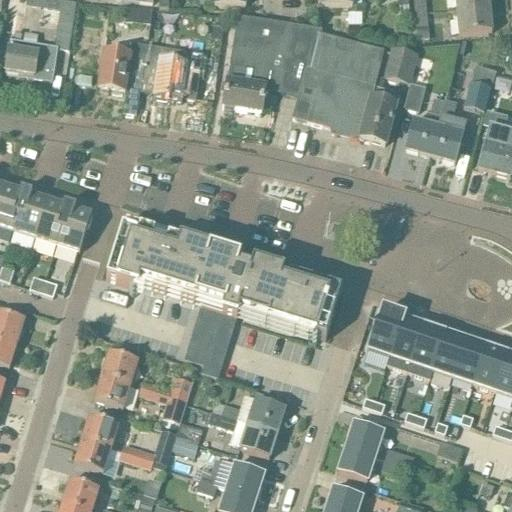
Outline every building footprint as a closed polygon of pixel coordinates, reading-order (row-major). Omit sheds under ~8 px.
[(44,13),(46,2),(33,0),(26,0),(25,10),(44,13)] [(168,17),(168,0),(158,0),(159,16),(168,17)] [(244,11),(244,0),(213,0),(213,11),(244,11)] [(360,0),(322,0),(322,11),(352,11),(352,7),(361,7),(360,0)] [(414,17),(427,16),(425,0),(413,2),(414,17)] [(487,0),(454,0),(456,14),(488,11),(487,0)] [(48,14),(59,15),(61,5),(49,3),(48,14)] [(57,25),(72,28),(76,7),(61,5),(59,15),(57,25)] [(488,11),(456,14),(458,39),(491,37),(488,11)] [(123,12),(122,26),(150,30),(152,15),(123,12)] [(264,95),(282,97),(286,77),(283,76),(290,29),(237,21),(229,71),(253,74),(251,88),(226,84),(222,112),(261,117),(264,95)] [(429,43),(428,26),(415,27),(417,44),(429,43)] [(358,141),(373,90),(375,90),(384,56),(320,40),(322,34),(290,29),(283,76),(286,77),(282,97),(299,99),(292,124),(358,141)] [(52,87),(58,53),(53,52),(39,50),(10,45),(8,53),(5,77),(27,80),(27,83),(52,87)] [(126,98),(126,94),(140,96),(148,47),(147,50),(131,47),(129,61),(103,56),(97,93),(126,98)] [(162,49),(148,47),(140,96),(154,98),(154,102),(181,106),(187,69),(159,65),(162,49)] [(383,82),(411,89),(417,59),(389,53),(383,82)] [(384,56),(375,90),(373,90),(358,141),(358,144),(384,151),(395,109),(381,105),(384,93),(375,91),(384,56)] [(472,88),(469,87),(462,112),(484,118),(494,80),(476,75),(472,88)] [(425,92),(411,89),(404,114),(418,118),(425,92)] [(405,154),(430,161),(445,106),(436,104),(429,129),(413,125),(405,154)] [(455,109),(445,106),(430,161),(454,168),(459,149),(465,151),(471,130),(451,125),(455,109)] [(510,183),(511,175),(511,154),(486,147),(478,175),(510,183)] [(4,192),(0,205),(0,232),(13,237),(26,199),(4,192)] [(35,244),(40,230),(48,206),(26,199),(13,237),(35,244)] [(69,213),(48,206),(40,230),(35,244),(57,251),(69,213)] [(69,213),(57,251),(80,258),(92,220),(69,213)] [(325,345),(340,296),(252,269),(250,275),(237,271),(239,265),(225,260),(225,261),(211,257),(211,256),(196,251),(196,252),(182,248),(182,247),(167,243),(153,239),(154,238),(139,234),(125,230),(125,229),(122,229),(105,284),(136,294),(139,287),(212,310),(211,315),(200,311),(184,365),(203,371),(200,378),(217,383),(238,318),(252,322),(254,316),(283,324),(281,331),(297,336),(299,329),(312,333),(310,340),(325,345)] [(13,275),(2,272),(0,277),(0,285),(8,288),(13,275)] [(41,299),(45,287),(31,282),(27,294),(41,299)] [(45,287),(41,299),(51,302),(55,290),(45,287)] [(370,347),(368,354),(378,358),(388,361),(389,362),(402,323),(403,324),(404,322),(382,315),(370,347)] [(0,319),(0,345),(15,350),(23,327),(0,319)] [(388,361),(385,371),(407,378),(423,330),(422,330),(403,324),(402,323),(389,362),(388,361)] [(423,330),(407,378),(429,385),(432,376),(431,376),(444,338),(445,338),(446,336),(422,328),(422,330),(423,330)] [(444,338),(431,376),(432,376),(452,383),(465,344),(445,338),(444,338)] [(465,344),(452,383),(472,390),(485,351),(484,351),(465,344)] [(0,371),(8,374),(15,350),(0,345),(0,371)] [(485,351),(472,390),(494,397),(507,359),(508,359),(508,357),(485,350),(484,351),(485,351)] [(109,358),(101,383),(130,392),(138,367),(109,358)] [(507,359),(494,397),(511,403),(511,360),(508,359),(507,359)] [(185,407),(192,387),(174,382),(170,395),(174,397),(172,403),(185,407)] [(123,416),(130,392),(101,383),(94,407),(123,416)] [(158,391),(143,386),(138,401),(155,407),(158,399),(155,398),(158,391)] [(155,407),(164,410),(160,423),(178,429),(185,407),(172,403),(174,397),(170,395),(158,391),(155,398),(158,399),(155,407)] [(365,404),(362,412),(371,415),(375,407),(365,404)] [(256,406),(249,430),(277,439),(285,415),(256,406)] [(375,407),(371,415),(381,419),(384,410),(375,407)] [(225,409),(221,421),(237,426),(241,414),(225,409)] [(210,417),(207,428),(234,436),(237,426),(221,421),(210,417)] [(407,418),(404,426),(414,430),(416,421),(407,418)] [(463,420),(460,429),(469,432),(472,423),(463,420)] [(416,421),(414,430),(423,433),(426,424),(416,421)] [(89,423),(82,447),(111,457),(118,432),(89,423)] [(176,441),(197,448),(202,434),(180,427),(176,441)] [(354,428),(346,452),(376,462),(384,438),(354,428)] [(437,428),(434,437),(444,440),(447,431),(437,428)] [(269,466),(277,439),(249,430),(240,457),(269,466)] [(495,431),(492,440),(502,443),(504,434),(495,431)] [(511,436),(504,434),(502,443),(511,446),(511,443),(511,436)] [(160,436),(157,448),(170,452),(174,440),(160,436)] [(193,462),(198,449),(176,442),(171,456),(193,462)] [(462,453),(440,446),(436,460),(458,467),(462,453)] [(122,460),(111,457),(82,447),(74,472),(103,481),(108,466),(119,469),(120,467),(122,460)] [(376,462),(346,452),(338,477),(367,487),(376,462)] [(138,458),(124,454),(122,460),(120,467),(136,472),(138,466),(136,465),(138,458)] [(410,474),(414,462),(388,454),(384,465),(400,471),(410,474)] [(153,463),(138,458),(136,465),(138,466),(136,472),(149,476),(153,463)] [(397,481),(400,471),(384,465),(381,476),(397,481)] [(256,505),(264,480),(235,471),(227,495),(256,505)] [(203,475),(199,485),(216,492),(220,481),(203,475)] [(191,482),(191,484),(187,493),(212,502),(216,492),(199,485),(191,482)] [(69,487),(61,511),(63,511),(93,511),(98,496),(69,487)] [(492,491),(483,488),(479,497),(489,500),(492,491)] [(333,494),(326,511),(359,511),(362,503),(333,494)] [(253,511),(256,505),(227,495),(221,511),(253,511)] [(511,511),(511,498),(509,497),(503,511),(511,511)] [(150,511),(154,503),(143,499),(138,511),(150,511)]
